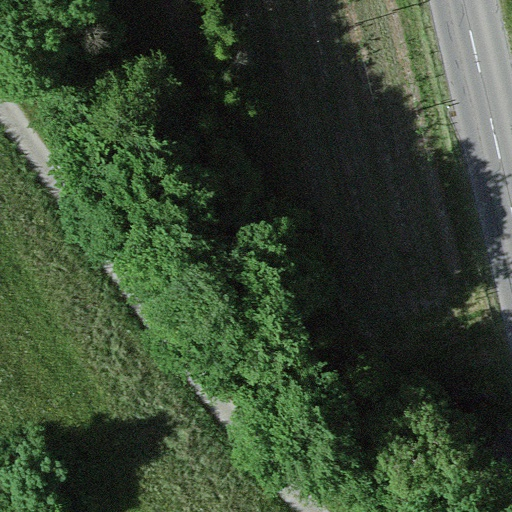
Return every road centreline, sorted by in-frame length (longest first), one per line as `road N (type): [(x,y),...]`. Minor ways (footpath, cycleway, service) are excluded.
road 1 (track): [(0,105),(186,362),(313,511)]
road 2 (tertiary): [(511,207),(463,0)]
